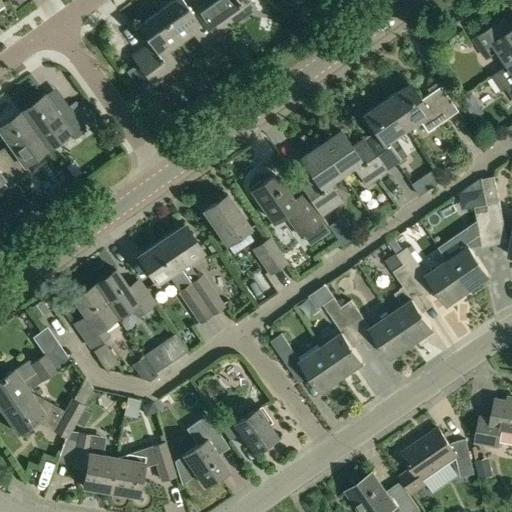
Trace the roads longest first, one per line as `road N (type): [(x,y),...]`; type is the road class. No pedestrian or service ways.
road 1 (residential): [(238,332),(511,139)]
road 2 (tertiary): [(167,175),(412,0)]
road 3 (residential): [(511,330),(329,453)]
road 4 (residential): [(71,337),(99,379),(151,390),(238,332)]
road 5 (tertiary): [(0,293),(167,175)]
road 6 (residential): [(167,175),(82,57),(59,43)]
road 7 (residential): [(329,453),(238,332)]
